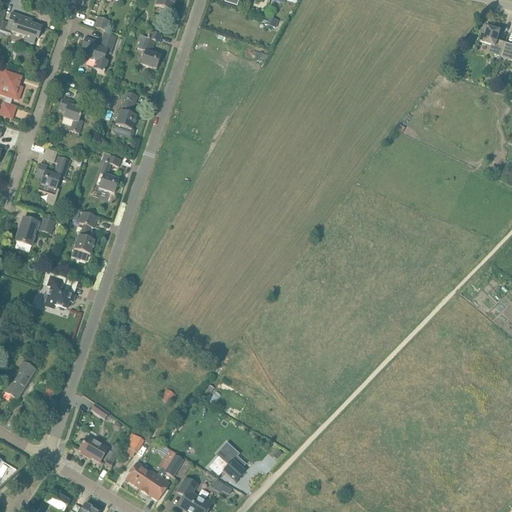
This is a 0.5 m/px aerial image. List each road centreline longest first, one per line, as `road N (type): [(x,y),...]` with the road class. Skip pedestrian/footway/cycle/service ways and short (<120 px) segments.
road 1 (residential): [(46,456),(200,0)]
road 2 (track): [(275,477),(511,224)]
road 3 (residential): [(47,0),(71,13),(10,193),(0,201)]
